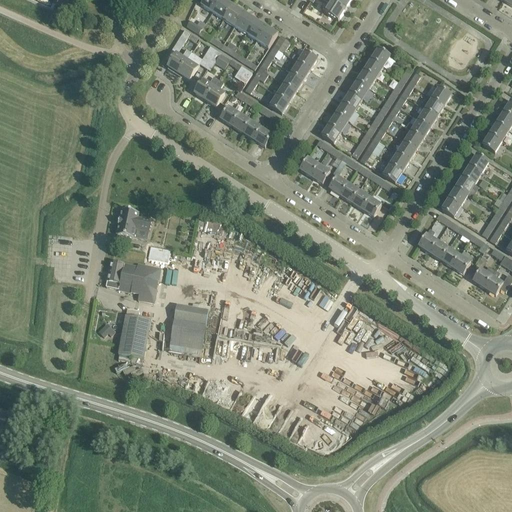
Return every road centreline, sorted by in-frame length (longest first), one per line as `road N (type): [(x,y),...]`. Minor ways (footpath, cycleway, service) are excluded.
road 1 (residential): [(373,274),(135,123)]
road 2 (tertiary): [(0,374),(198,439),(258,469)]
road 3 (residential): [(386,254),(511,55)]
road 4 (unclassified): [(86,304),(107,175),(135,123)]
road 5 (residential): [(268,178),(347,56)]
road 6 (residential): [(268,178),(167,113),(159,93)]
road 7 (residential): [(386,254),(268,178)]
road 8 (residential): [(485,351),(373,274)]
road 9 (residential): [(497,327),(386,254)]
